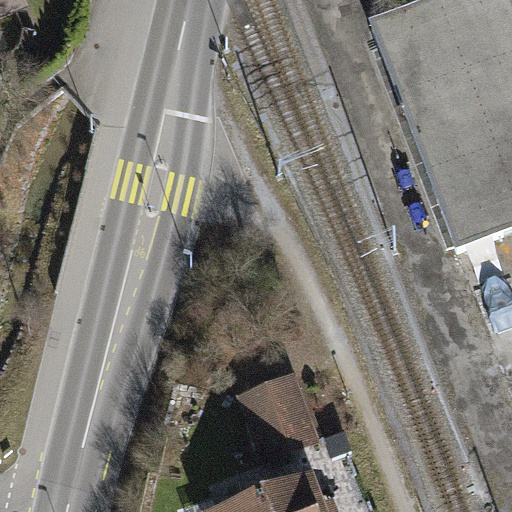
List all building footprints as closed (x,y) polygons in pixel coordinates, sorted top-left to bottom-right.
[(0,0),(0,33),(27,23),(17,0),(0,0)] [(511,2),(511,0),(436,0),(371,25),(457,250),(511,229),(511,2)] [(303,448),(322,441),(298,374),(284,379),(237,396),(261,463),(303,448)] [(303,448),(311,469),(348,455),(341,434),(322,441),(303,448)] [(321,506),(311,478),(216,511),(336,511),(333,501),(321,506)]
